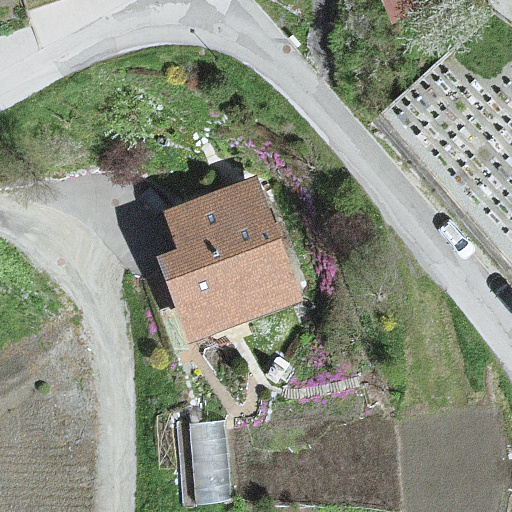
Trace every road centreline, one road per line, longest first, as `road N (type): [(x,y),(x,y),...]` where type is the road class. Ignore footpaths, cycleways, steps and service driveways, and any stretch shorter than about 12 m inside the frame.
road 1 (residential): [(511,334),(281,61),(246,37),(207,21),(157,20),(104,34),(0,90)]
road 2 (residential): [(115,511),(112,349),(101,298),(76,255),(47,229),(0,216)]
